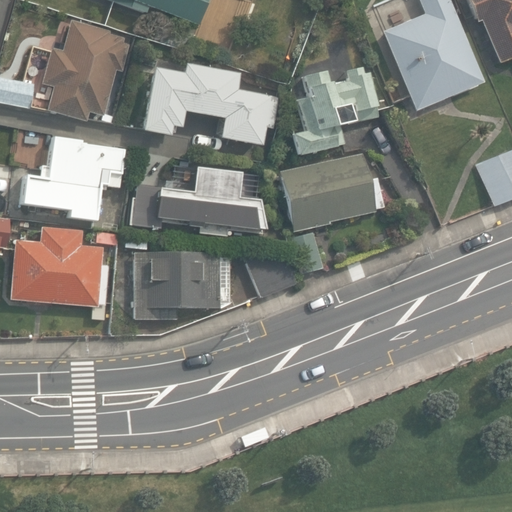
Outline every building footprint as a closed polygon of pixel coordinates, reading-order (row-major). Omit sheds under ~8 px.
[(146,7),(196,26),(205,0),(128,0),(132,1),(130,8),(144,13),(146,7)] [(382,32),(415,111),(448,97),(482,82),(448,3),(447,0),(417,0),(423,14),(382,32)] [(480,20),(498,64),(511,57),(511,0),(465,0),(475,22),(480,20)] [(45,112),(85,122),(88,112),(103,116),(115,70),(121,72),(127,45),(121,43),(122,38),(108,35),(109,30),(69,20),(61,51),(49,48),(40,85),(51,87),(45,112)] [(149,69),(137,132),(168,138),(170,126),(178,128),(181,114),(219,122),(215,140),(256,148),(260,128),(271,130),(276,100),(231,91),(234,75),(180,65),(178,75),(149,69)] [(294,154),(294,156),(342,145),(344,145),(339,126),(378,117),(377,110),(376,106),(368,73),(363,74),(362,68),(344,72),(347,83),(329,87),(325,71),(302,76),(295,102),(302,132),(292,134),(289,135),(294,154)] [(0,103),(28,108),(32,84),(0,78),(0,103)] [(67,218),(94,221),(98,186),(118,188),(122,150),(78,145),(79,141),(51,138),(50,138),(46,178),(23,175),(20,205),(68,211),(67,218)] [(511,149),(476,164),(492,205),(511,197),(511,149)] [(278,171),(292,233),(327,225),(327,222),(372,212),(372,210),(382,208),(375,180),(375,179),(367,181),(365,174),(360,153),(278,171)] [(244,230),(248,193),(227,191),(229,166),(181,162),(178,186),(144,183),(141,220),(244,230)] [(8,299),(96,306),(97,304),(103,305),(107,266),(100,265),(102,248),(92,248),(79,246),(80,231),(40,228),(38,243),(13,241),(8,299)] [(291,239),(301,274),(322,268),(312,233),(291,239)] [(133,318),(175,319),(175,308),(218,308),(218,251),(174,250),(134,250),(133,318)] [(240,251),(259,298),(294,285),(285,250),(240,251)]
